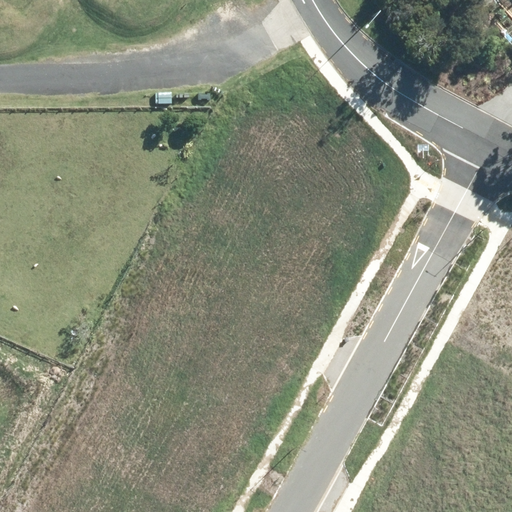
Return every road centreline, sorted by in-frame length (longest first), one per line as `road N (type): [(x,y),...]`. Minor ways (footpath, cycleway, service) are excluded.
road 1 (residential): [(474,123),(283,511)]
road 2 (residential): [(474,123),(373,78),(313,3)]
